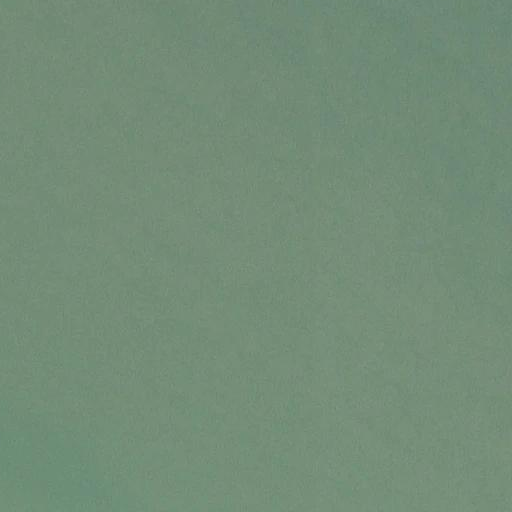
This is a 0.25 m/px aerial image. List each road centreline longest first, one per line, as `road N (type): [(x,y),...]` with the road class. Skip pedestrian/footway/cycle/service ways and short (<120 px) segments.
road 1 (trunk): [(431,511),(445,0)]
road 2 (trunk): [(372,0),(360,511)]
